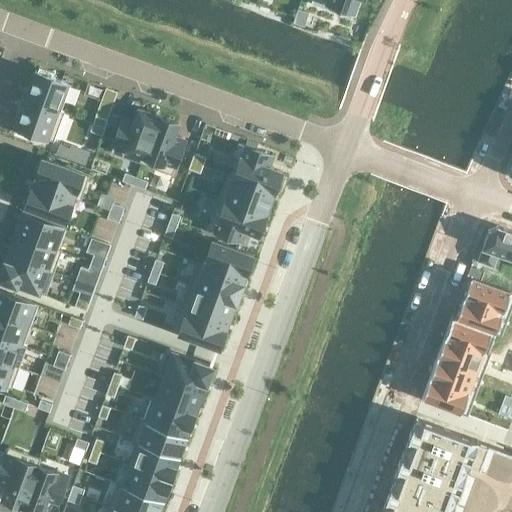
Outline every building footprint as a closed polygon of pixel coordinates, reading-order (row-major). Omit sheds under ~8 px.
[(312,0),(311,3),(326,9),(329,2),(354,11),(357,0),(312,0)] [(27,95),(26,98),(60,110),(65,99),(69,87),(70,83),(51,76),(51,75),(52,72),(49,71),(43,69),(43,68),(39,67),(38,71),(36,71),(33,76),(29,89),(27,95)] [(16,127),(15,131),(29,137),(30,132),(53,140),(64,112),(60,110),(26,98),(24,102),(22,108),(18,118),(16,124),(15,126),(16,127)] [(123,118),(111,151),(133,160),(141,163),(159,116),(151,113),(138,108),(134,121),(128,119),(123,118)] [(96,116),(93,124),(104,128),(106,120),(96,116)] [(159,116),(141,163),(147,165),(172,174),(185,140),(174,136),(179,123),(166,118),(159,116)] [(93,124),(90,131),(101,135),(104,128),(93,124)] [(237,158),(231,174),(274,190),(277,183),(280,174),(281,173),(281,171),(277,169),(268,166),(272,156),(261,152),(256,150),(244,146),(238,143),(234,157),(237,158)] [(194,154),(191,161),(203,165),(205,158),(194,154)] [(43,158),(34,181),(54,188),(76,196),(81,198),(89,176),(43,158)] [(191,161),(189,168),(200,172),(203,165),(191,161)] [(123,170),(121,178),(132,182),(135,175),(123,170)] [(228,173),(219,197),(265,214),(267,209),(269,204),(270,201),(272,195),(273,192),(274,192),(274,190),(231,174),(228,173)] [(135,175),(132,182),(144,187),(147,179),(135,175)] [(28,200),(25,205),(34,209),(38,210),(67,221),(76,196),(54,188),(34,181),(29,194),(28,200)] [(212,218),(208,228),(241,240),(245,230),(258,235),(262,223),(264,218),(266,214),(265,214),(219,197),(212,218)] [(112,201),(109,209),(121,213),(124,207),(124,206),(112,201)] [(20,221),(16,233),(57,248),(65,225),(24,209),(22,217),(20,221)] [(109,209),(107,216),(119,221),(121,214),(121,213),(109,209)] [(172,213),(168,222),(176,225),(180,214),(172,211),(172,213)] [(164,234),(171,237),(176,225),(168,222),(168,224),(164,234)] [(488,229),(477,258),(493,264),(498,251),(511,256),(511,228),(499,224),(498,223),(487,228),(488,229)] [(10,250),(9,253),(28,260),(54,270),(62,249),(57,248),(16,233),(14,238),(11,246),(10,250)] [(213,239),(204,264),(243,278),(244,277),(245,273),(246,271),(253,254),(230,246),(213,239)] [(1,272),(0,274),(0,277),(16,283),(17,284),(17,283),(45,294),(54,270),(28,260),(9,253),(8,255),(6,259),(6,260),(5,260),(3,266),(1,272)] [(93,253),(91,260),(103,265),(105,258),(105,257),(93,253)] [(155,259),(151,269),(159,272),(163,260),(156,257),(155,259)] [(91,260),(88,268),(100,272),(102,265),(103,265),(91,260)] [(197,261),(190,283),(236,300),(238,295),(240,288),(242,283),(243,281),(242,281),(243,278),(204,264),(197,261)] [(470,264),(467,273),(471,275),(479,278),(483,269),(470,264)] [(147,280),(147,281),(155,283),(159,272),(151,269),(147,280)] [(471,275),(463,296),(502,310),(510,289),(479,278),(471,275)] [(190,283),(182,304),(228,321),(229,317),(231,313),(235,301),(236,300),(190,283)] [(0,312),(30,324),(37,304),(0,289),(0,312)] [(463,296),(455,316),(495,331),(502,310),(463,296)] [(77,297),(74,304),(86,309),(89,302),(77,297)] [(138,305),(134,316),(141,319),(146,307),(139,304),(138,305)] [(182,304),(173,330),(180,332),(216,345),(215,347),(218,348),(218,346),(219,346),(225,329),(225,328),(227,324),(228,321),(182,304)] [(0,336),(22,344),(30,324),(0,312),(0,336)] [(70,315),(68,322),(80,327),(82,320),(70,315)] [(452,315),(444,335),(483,349),(491,329),(452,315)] [(127,334),(122,347),(129,349),(134,337),(127,334)] [(444,335),(437,355),(476,370),(483,349),(444,335)] [(0,360),(18,368),(27,346),(22,344),(0,336),(0,360)] [(166,348),(157,372),(164,375),(203,389),(206,382),(206,381),(212,365),(212,363),(210,362),(209,364),(208,363),(195,359),(194,359),(192,358),(191,358),(173,351),(166,348)] [(58,349),(56,357),(67,361),(70,354),(58,349)] [(437,355),(429,375),(468,390),(476,370),(437,355)] [(56,357),(53,365),(64,369),(67,362),(67,361),(56,357)] [(0,384),(11,388),(18,368),(0,360),(0,384)] [(113,372),(110,382),(117,384),(122,372),(114,370),(114,371),(113,372)] [(164,375),(155,398),(195,413),(195,412),(194,412),(195,411),(203,389),(164,375)] [(429,375),(421,396),(460,411),(468,390),(429,375)] [(109,383),(106,393),(113,396),(117,384),(110,382),(109,383)] [(500,391),(496,400),(508,405),(511,396),(500,391)] [(4,394),(1,402),(13,406),(16,398),(4,394)] [(16,398),(13,406),(24,410),(27,403),(16,398)] [(155,398),(147,420),(186,434),(187,432),(188,428),(189,426),(190,426),(190,425),(195,413),(155,398)] [(40,399),(37,406),(49,410),(51,404),(52,403),(40,399)] [(496,400),(493,409),(505,414),(508,405),(496,400)] [(101,404),(97,415),(104,417),(109,405),(102,403),(101,404)] [(511,511),(511,452),(415,417),(379,511),(511,511)] [(141,418),(133,439),(139,441),(179,455),(179,454),(183,443),(185,439),(186,434),(147,420),(141,418)] [(93,443),(91,448),(99,451),(104,439),(96,436),(95,438),(93,443)] [(76,437),(73,444),(86,449),(88,442),(84,440),(77,438),(76,437)] [(139,441),(130,462),(171,477),(175,466),(175,465),(175,464),(176,463),(177,459),(179,455),(139,441)] [(0,469),(0,481),(7,484),(2,496),(14,501),(18,503),(22,504),(37,464),(39,457),(9,446),(6,453),(4,457),(2,465),(0,469)] [(91,449),(87,460),(95,462),(99,451),(91,448),(91,449)] [(130,462),(123,483),(163,498),(166,490),(171,477),(130,462)] [(37,464),(22,504),(26,505),(30,507),(42,511),(47,498),(57,502),(61,491),(67,475),(37,464)] [(117,481),(108,507),(114,509),(121,511),(157,511),(163,498),(123,483),(117,481)] [(73,485),(70,492),(81,497),(84,489),(73,485)] [(70,492),(67,499),(79,504),(81,497),(70,492)]
